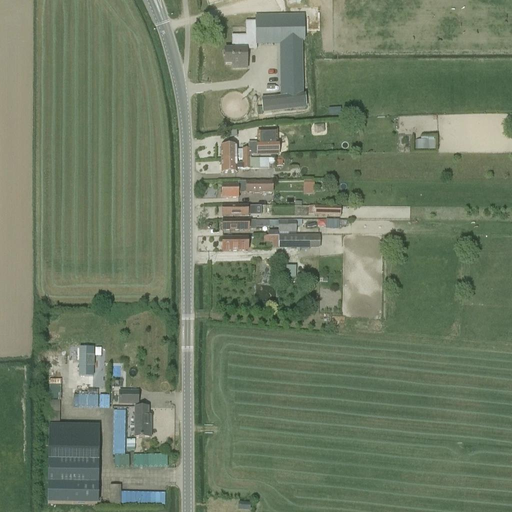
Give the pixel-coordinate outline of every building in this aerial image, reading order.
[(255,23),(246,23),(246,37),(246,44),(256,43),(273,43),(304,42),(305,42),(304,28),(303,14),(255,15),(255,17),(255,23)] [(235,50),(225,51),(225,66),(232,65),(232,70),(246,70),(246,51),(256,50),(256,43),(246,44),(246,37),(232,37),(232,47),(235,47),(235,50)] [(302,42),(279,44),(280,94),(304,92),(302,42)] [(274,98),(262,99),(262,113),(268,113),(306,108),(303,94),(288,96),(274,98)] [(235,147),(221,148),(221,161),(236,160),(243,160),(250,160),(250,157),(265,157),(265,146),(264,146),(264,140),(254,140),(254,146),(250,146),(250,150),(242,150),(242,151),(235,151),(235,147)] [(418,150),(433,150),(433,141),(418,140),(418,150)] [(274,160),(262,160),(250,160),(243,160),(243,164),(236,164),(236,160),(221,161),(221,175),(236,174),(236,170),(250,170),(263,170),(269,170),(269,164),(274,164),(274,160)] [(273,182),(245,182),(245,183),(245,194),(273,194),(273,182)] [(314,195),(314,182),(303,182),(303,195),(314,195)] [(238,194),(245,194),(245,183),(238,183),(238,186),(221,187),(222,199),(238,199),(238,194)] [(340,217),(340,207),(315,207),(315,216),(340,217)] [(261,208),(239,208),(221,208),(221,217),(261,217),(261,208)] [(327,229),(340,230),(341,221),(327,220),(327,229)] [(255,221),(221,222),(221,232),(240,232),(255,231),(255,221)] [(263,227),(278,227),(277,234),(296,234),(296,222),(263,222),(263,227)] [(272,243),(272,248),(278,248),(278,249),(319,250),(320,236),(278,236),(278,237),(264,237),(264,243),(272,243)] [(247,248),(246,239),(238,239),(222,240),(222,253),(238,252),(247,252),(247,248)] [(280,269),(280,281),(295,281),(295,269),(280,269)] [(332,327),(344,327),(344,316),(332,316),(332,327)] [(93,349),(90,349),(79,349),(78,377),(92,377),(92,376),(93,349)] [(137,406),(138,393),(119,393),(119,406),(137,406)] [(110,407),(110,396),(101,395),(101,407),(110,407)] [(61,421),(62,398),(51,398),(50,420),(61,421)] [(74,417),(99,417),(99,405),(74,405),(74,417)] [(150,438),(150,417),(148,417),(148,409),(135,409),(134,438),(150,438)] [(114,455),(121,455),(120,467),(131,467),(131,456),(126,455),(127,411),(114,411),(114,455)] [(97,506),(99,426),(48,426),(47,505),(97,506)] [(168,467),(168,454),(134,455),(134,467),(168,467)] [(108,486),(108,504),(118,504),(118,487),(108,486)]
